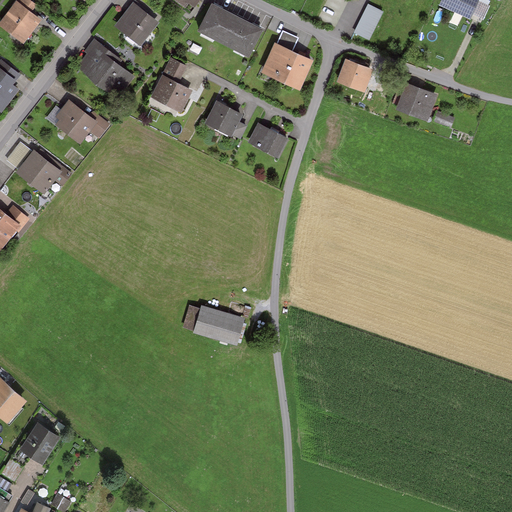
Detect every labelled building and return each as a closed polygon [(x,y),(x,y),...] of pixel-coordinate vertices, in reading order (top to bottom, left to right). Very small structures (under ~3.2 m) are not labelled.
[(17,7),(5,23),(23,36),(35,20),(24,12),(26,10),(29,12),(34,5),(27,0),(17,0),(14,5),(17,7)] [(442,0),(471,13),(477,0),(442,0)] [(131,11),(120,25),(133,35),(135,32),(142,37),(154,22),(145,16),(149,12),(134,1),(128,9),(131,11)] [(355,32),(369,39),(382,12),(369,5),(355,32)] [(201,29),(248,53),(260,29),(213,6),(201,29)] [(298,86),(310,60),(292,52),(298,37),(283,31),(276,46),(275,46),(264,70),(298,86)] [(86,70),(109,88),(111,86),(118,92),(124,84),(122,83),(128,75),(114,64),(117,60),(105,51),(99,58),(92,52),(83,64),(88,68),(86,70)] [(163,78),(156,91),(163,95),(162,99),(180,108),(189,91),(182,87),(183,85),(173,81),(178,71),(182,73),(186,66),(172,58),(162,77),(163,78)] [(349,62),(347,61),(341,79),(360,86),(367,69),(366,68),(367,66),(349,59),(349,62)] [(0,102),(2,104),(15,88),(8,83),(11,80),(12,81),(17,74),(2,63),(0,65),(0,102)] [(397,91),(393,103),(421,114),(424,105),(429,108),(434,96),(408,85),(404,94),(397,91)] [(66,114),(60,123),(80,138),(89,127),(98,134),(106,124),(96,117),(93,121),(69,102),(62,111),(66,114)] [(217,102),(209,120),(231,132),(240,114),(217,102)] [(438,113),(435,120),(449,125),(452,118),(438,113)] [(258,125),(250,140),(269,150),(270,147),(278,151),(277,154),(286,137),(271,128),(269,131),(258,125)] [(34,153),(20,170),(44,188),(61,167),(51,159),(48,164),(34,153)] [(18,229),(26,219),(13,208),(7,215),(3,212),(1,214),(0,213),(0,243),(15,225),(18,229)] [(190,305),(184,326),(235,341),(241,320),(190,305)] [(0,411),(7,417),(23,399),(3,381),(6,378),(0,372),(0,411)] [(27,433),(11,458),(23,466),(33,451),(42,457),(41,458),(42,459),(57,436),(39,424),(31,435),(27,433)] [(0,511),(1,511),(12,495),(0,488),(0,511)] [(57,495),(52,503),(64,511),(70,501),(63,496),(62,498),(57,495)] [(46,511),(49,509),(38,503),(33,511),(29,511),(46,511)]
